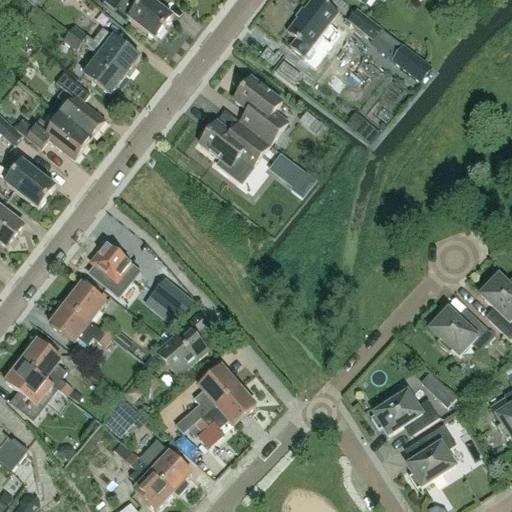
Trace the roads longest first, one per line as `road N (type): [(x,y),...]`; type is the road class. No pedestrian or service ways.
road 1 (residential): [(0,320),(246,0)]
road 2 (residential): [(318,405),(466,238)]
road 3 (residential): [(219,511),(318,405)]
road 4 (residential): [(390,511),(318,405)]
